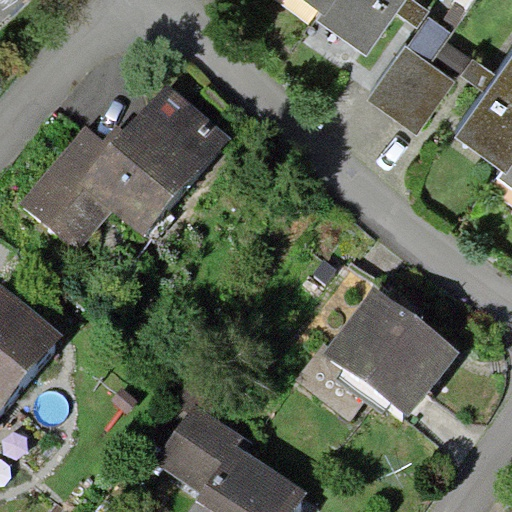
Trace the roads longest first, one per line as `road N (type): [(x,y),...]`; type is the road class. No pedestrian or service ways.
road 1 (residential): [(511,310),(359,192),(165,0)]
road 2 (residential): [(121,0),(0,136)]
